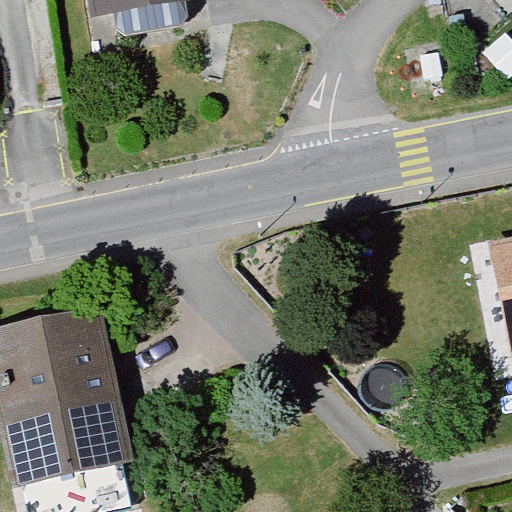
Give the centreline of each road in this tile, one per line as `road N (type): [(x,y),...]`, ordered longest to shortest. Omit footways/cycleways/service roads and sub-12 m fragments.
road 1 (tertiary): [(334,177),(0,243)]
road 2 (residential): [(334,177),(337,90),(355,49),(396,0)]
road 3 (tertiary): [(511,144),(334,177)]
